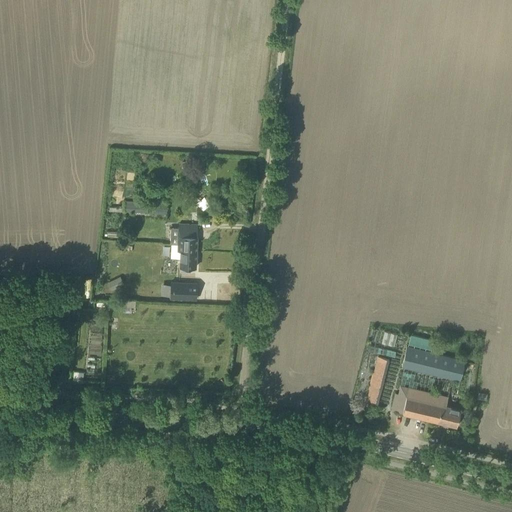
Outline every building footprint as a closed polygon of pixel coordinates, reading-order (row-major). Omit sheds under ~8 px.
[(123,211),(166,213),(166,198),(155,198),(155,202),(124,200),(123,211)] [(208,219),(213,215),(206,205),(201,209),(208,219)] [(170,244),(178,244),(185,244),(185,250),(196,251),(197,224),(179,223),(178,228),(171,227),(170,244)] [(195,267),(196,251),(185,250),(185,244),(178,244),(177,250),(180,251),(180,266),(195,267)] [(120,276),(106,283),(110,291),(124,285),(120,276)] [(188,282),(171,281),(170,297),(187,298),(188,282)] [(132,313),(133,299),(123,299),(122,312),(132,313)] [(434,338),(410,332),(402,365),(460,380),(465,358),(431,350),(434,338)] [(377,407),(388,358),(377,355),(365,404),(377,407)] [(398,393),(395,392),(391,410),(456,426),(461,409),(446,405),(447,397),(400,385),(398,393)]
